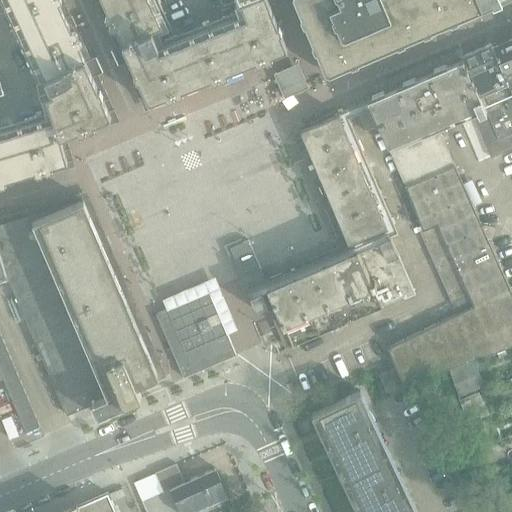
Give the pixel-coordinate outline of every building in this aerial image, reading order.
[(0,181),(67,162),(59,136),(111,117),(92,76),(88,78),(82,64),(85,62),(56,0),(0,0),(38,84),(46,80),(50,90),(57,87),(59,91),(46,96),(51,112),(0,127),(0,181)] [(171,31),(168,24),(169,24),(158,0),(100,0),(122,46),(126,45),(132,58),(128,60),(148,103),(287,49),(267,0),(242,10),(164,41),(167,48),(158,52),(157,47),(158,46),(155,38),(171,31)] [(217,0),(222,9),(238,2),(242,10),(267,0),(217,0)] [(349,49),(338,24),(331,5),(339,2),(338,0),(294,0),(297,5),(327,75),(375,54),(363,58),(358,45),(349,49)] [(481,8),(477,0),(342,0),(339,2),(331,5),(338,24),(349,49),(358,45),(363,58),(375,54),(481,8)] [(500,0),(477,0),(481,8),(499,1),(499,0),(500,0)] [(511,40),(495,48),(511,88),(511,40)] [(511,88),(495,48),(494,46),(493,46),(492,43),(461,57),(463,60),(471,79),(474,80),(500,139),(511,133),(511,88)] [(501,273),(438,130),(472,115),(491,157),(511,148),(511,133),(500,139),(474,80),(471,79),(463,60),(368,101),(370,107),(405,186),(423,231),(436,225),(439,232),(442,239),(446,246),(449,253),(452,260),(455,267),(458,274),(461,281),(465,288),(501,273)] [(303,85),(296,69),(280,76),(287,92),(303,85)] [(394,223),(364,155),(345,110),(300,130),(301,132),(302,131),(320,174),(349,240),(347,241),(348,242),(352,241),(356,250),(390,235),(386,226),(394,223)] [(158,375),(121,288),(83,199),(0,224),(0,276),(2,282),(9,280),(66,415),(92,404),(97,415),(141,396),(136,385),(158,375)] [(423,231),(420,232),(423,239),(439,232),(436,225),(423,231)] [(439,232),(423,239),(426,246),(442,239),(439,232)] [(415,294),(390,235),(356,250),(308,270),(291,277),(269,286),(268,285),(266,286),(267,288),(250,295),(257,312),(274,304),(292,347),(383,308),(382,306),(403,297),(404,299),(415,294)] [(442,239),(426,246),(430,253),(446,246),(442,239)] [(261,269),(248,240),(230,248),(243,277),(261,269)] [(446,246),(430,253),(433,260),(449,253),(446,246)] [(449,253),(433,260),(436,267),(452,260),(449,253)] [(452,260),(436,267),(439,274),(455,267),(452,260)] [(455,267),(439,274),(442,281),(458,274),(455,267)] [(511,345),(511,297),(501,273),(465,288),(467,294),(456,300),(452,302),(452,303),(457,313),(387,347),(397,368),(405,383),(511,345)] [(458,274),(442,281),(445,288),(461,281),(458,274)] [(461,281),(445,288),(448,295),(453,293),(456,300),(467,294),(465,288),(461,281)] [(236,355),(209,291),(156,314),(183,377),(236,355)] [(0,361),(10,357),(7,348),(0,350),(0,361)] [(14,365),(10,357),(0,361),(0,370),(0,371),(14,365)] [(484,386),(473,360),(449,370),(460,396),(484,386)] [(14,366),(14,365),(0,371),(1,372),(4,380),(18,374),(14,366)] [(405,383),(397,368),(382,375),(389,390),(405,383)] [(22,383),(18,374),(4,380),(8,389),(22,383)] [(25,391),(22,383),(8,389),(12,397),(25,391)] [(28,397),(25,391),(12,397),(14,403),(15,406),(29,400),(28,397)] [(490,414),(479,392),(459,401),(468,422),(490,414)] [(417,511),(388,450),(382,452),(354,393),(317,411),(364,511),(417,511)] [(33,409),(29,400),(15,406),(19,415),(33,409)] [(37,417),(33,409),(19,415),(23,423),(37,417)] [(37,417),(23,423),(27,432),(40,426),(37,417)] [(194,511),(227,497),(214,468),(184,482),(176,464),(155,473),(164,492),(171,489),(181,511),(194,511)] [(502,496),(499,486),(488,490),(491,499),(502,496)] [(115,511),(108,493),(78,506),(76,502),(52,511),(115,511)] [(504,505),(502,496),(491,499),(493,509),(504,505)]
